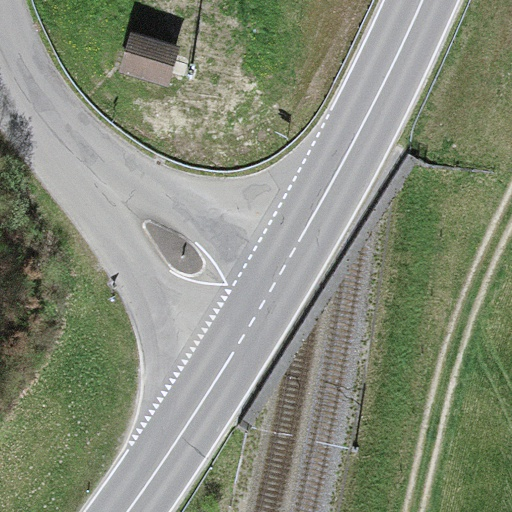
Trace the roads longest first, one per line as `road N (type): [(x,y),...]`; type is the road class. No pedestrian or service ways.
road 1 (unclassified): [(0,39),(19,78),(87,157),(154,220),(265,301)]
road 2 (secondary): [(422,0),(343,165),(265,301)]
road 3 (track): [(511,209),(446,369),(414,511)]
road 4 (secondary): [(265,301),(125,511)]
